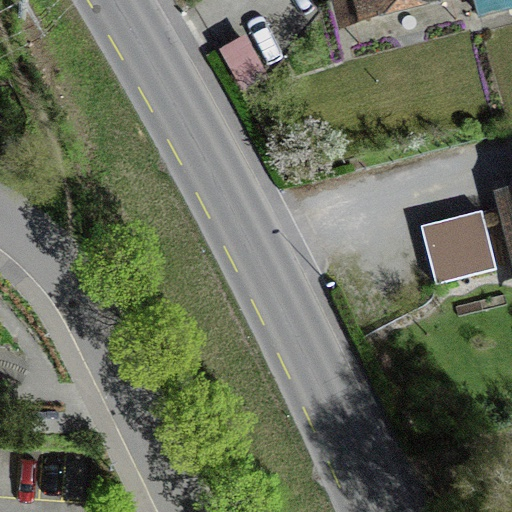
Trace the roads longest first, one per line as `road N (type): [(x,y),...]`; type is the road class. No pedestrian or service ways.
road 1 (primary): [(114,0),(172,86),(377,511)]
road 2 (residential): [(170,511),(54,280),(25,243),(0,229)]
